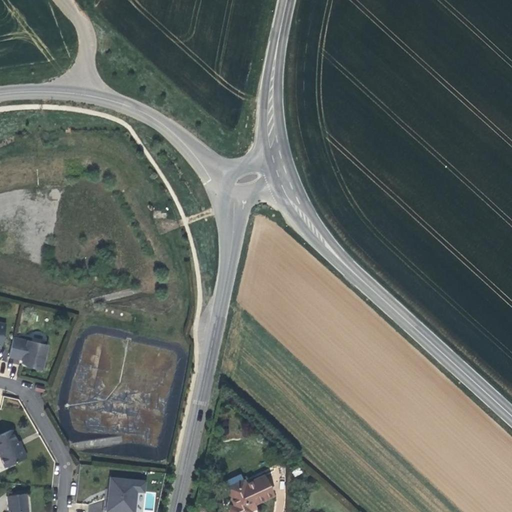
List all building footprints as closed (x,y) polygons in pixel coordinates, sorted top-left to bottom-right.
[(22,363),(27,364),(36,366),(35,368),(41,370),(47,345),(13,338),(9,357),(22,360),(22,363)] [(24,453),(22,449),(19,448),(16,442),(11,430),(0,435),(0,458),(5,468),(24,459),(23,456),(24,453)] [(273,496),(263,475),(245,484),(244,484),(245,485),(228,493),(234,506),(231,508),(229,510),(229,511),(250,511),(248,507),(254,504),(273,496)] [(144,493),(145,481),(110,478),(108,490),(110,490),(109,497),(107,497),(107,500),(106,511),(107,511),(134,511),(136,492),(144,493)] [(226,487),(228,493),(245,485),(244,484),(245,484),(242,479),(226,487)] [(28,511),(26,493),(6,496),(7,511),(28,511)]
